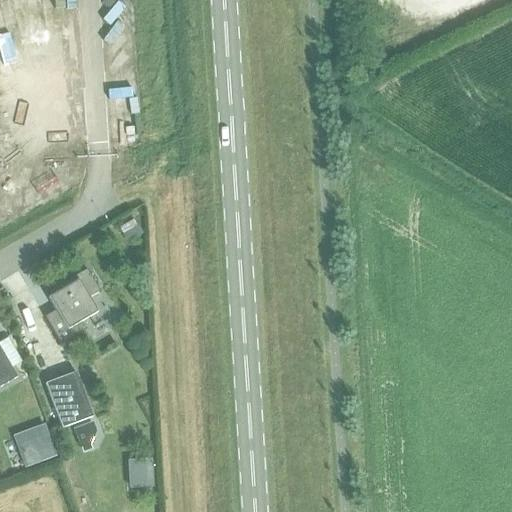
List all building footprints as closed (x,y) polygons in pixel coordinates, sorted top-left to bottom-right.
[(133,220),(119,228),(122,235),(137,227),(133,220)] [(60,345),(86,330),(81,323),(97,313),(88,299),(100,292),(87,270),(61,285),(64,289),(48,298),(60,317),(48,324),(60,345)] [(41,331),(34,336),(45,352),(52,347),(41,331)] [(0,387),(17,378),(0,349),(0,387)] [(45,385),(62,430),(92,418),(76,374),(45,385)] [(44,426),(28,432),(40,464),(56,459),(44,426)] [(153,463),(129,464),(130,490),(154,489),(153,463)]
